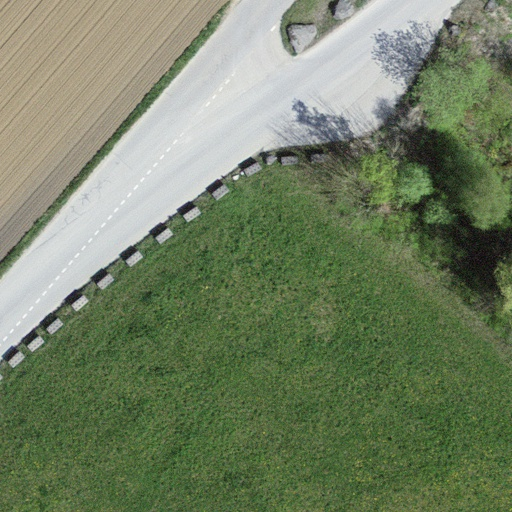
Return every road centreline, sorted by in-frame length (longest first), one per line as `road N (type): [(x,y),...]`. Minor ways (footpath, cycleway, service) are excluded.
road 1 (track): [(432,0),(16,303)]
road 2 (unclassified): [(281,0),(0,323)]
